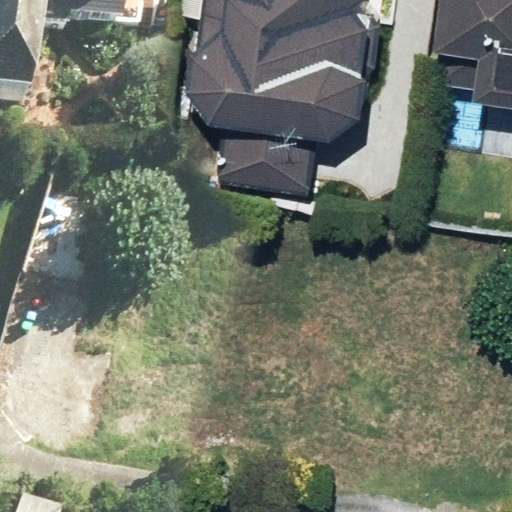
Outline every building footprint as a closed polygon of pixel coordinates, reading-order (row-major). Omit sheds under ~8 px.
[(47,23),(135,29),(136,0),(0,0),(0,102),(42,106),(47,23)] [(387,89),(397,54),(401,0),(195,0),(195,6),(214,8),(209,63),(237,105),(358,116),(387,89)] [(511,0),(469,0),(466,32),(504,36),(500,79),(511,80),(511,0)] [(261,249),(224,246),(214,354),(311,363),(302,456),(415,466),(433,268),(348,260),(351,223),(264,215),(261,249)] [(54,511),(26,501),(21,511),(54,511)]
